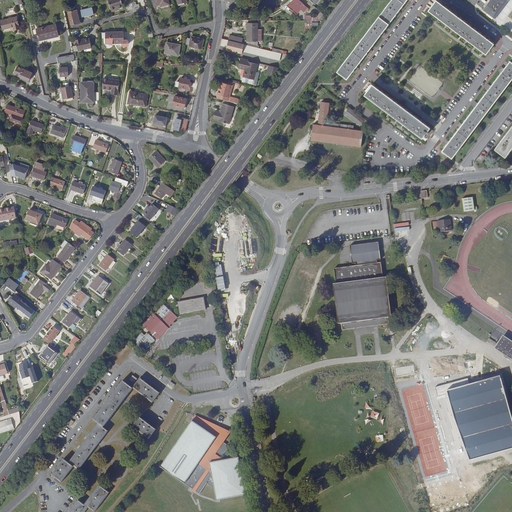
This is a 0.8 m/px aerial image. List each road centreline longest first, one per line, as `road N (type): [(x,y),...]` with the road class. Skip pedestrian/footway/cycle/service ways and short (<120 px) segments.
road 1 (trunk): [(0,477),(362,0)]
road 2 (trunk): [(349,0),(0,459)]
road 3 (residential): [(510,44),(425,155),(415,154),(348,100),(418,0)]
road 4 (residential): [(2,511),(35,482),(125,360),(184,400),(241,391)]
road 5 (residential): [(279,217),(280,250),(243,351),(241,391)]
road 6 (unclassified): [(462,177),(287,202)]
road 7 (residential): [(116,221),(19,342)]
road 8 (residential): [(0,84),(128,132)]
road 9 (residential): [(193,147),(218,23)]
road 10 (residential): [(241,391),(264,511)]
road 11 (residential): [(116,221),(0,189)]
